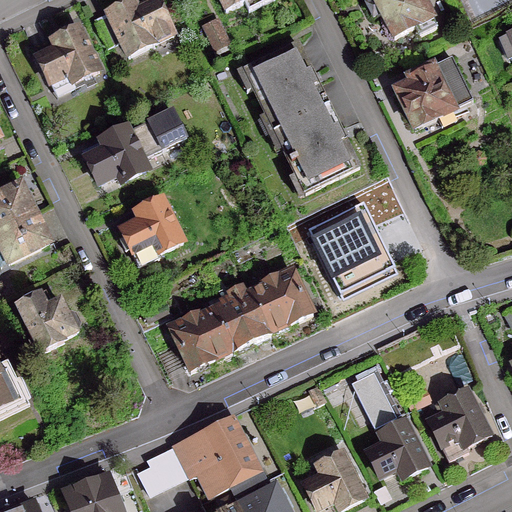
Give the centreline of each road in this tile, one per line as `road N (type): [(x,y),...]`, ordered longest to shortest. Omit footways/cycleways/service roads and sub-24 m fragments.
road 1 (residential): [(0,67),(179,420)]
road 2 (residential): [(318,0),(459,292)]
road 3 (residential): [(459,292),(179,420)]
road 4 (residential): [(179,420),(0,486)]
